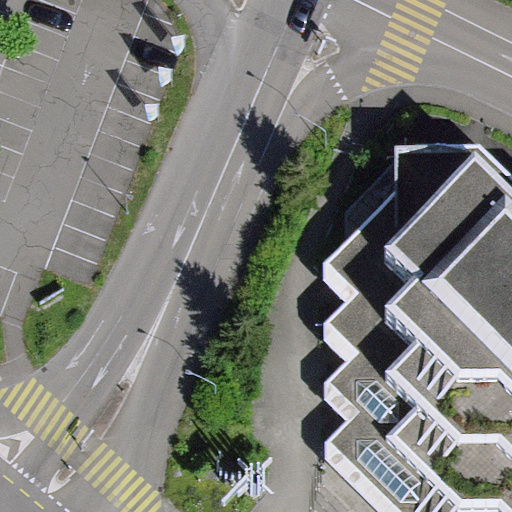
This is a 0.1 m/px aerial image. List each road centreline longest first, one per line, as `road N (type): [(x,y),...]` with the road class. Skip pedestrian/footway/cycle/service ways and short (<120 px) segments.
road 1 (residential): [(66,511),(166,310),(297,0)]
road 2 (residential): [(360,0),(511,75)]
